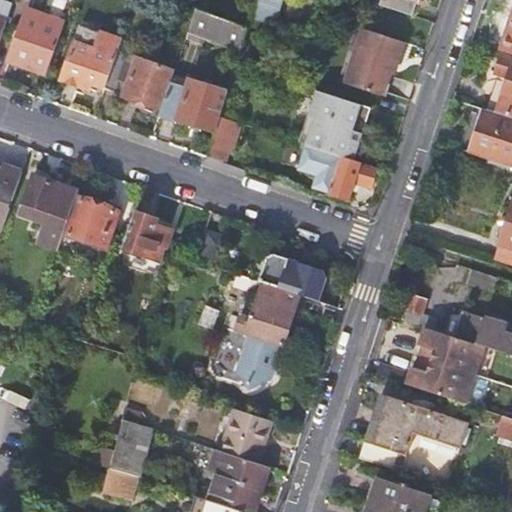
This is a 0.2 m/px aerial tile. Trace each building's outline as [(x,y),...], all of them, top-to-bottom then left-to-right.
[(281,0),(256,0),(251,17),(275,24),(283,0),(281,0)] [(380,0),(379,6),(413,16),(418,2),(424,3),(424,0),(380,0)] [(0,40),(12,6),(0,1),(0,40)] [(195,9),(187,33),(240,52),(248,27),(195,9)] [(47,75),(64,24),(27,10),(9,62),(47,75)] [(511,19),(503,50),(511,53),(511,19)] [(60,80),(82,88),(83,81),(91,84),(105,88),(117,53),(121,41),(79,27),(60,80)] [(363,31),(359,41),(345,84),(382,97),(389,76),(394,60),(398,61),(404,43),(363,31)] [(345,84),(359,41),(352,39),(338,82),(345,84)] [(124,96),(160,109),(169,83),(173,74),(177,61),(170,59),(166,69),(117,53),(105,88),(123,94),(124,96)] [(494,76),(496,76),(506,79),(500,100),(490,97),(485,110),(511,118),(511,61),(500,58),(494,76)] [(173,74),(169,83),(187,89),(189,80),(173,74)] [(159,114),(216,131),(220,118),(228,92),(189,80),(187,89),(169,83),(160,109),(159,114)] [(345,157),(350,141),(353,132),(362,134),(370,108),(317,91),(309,118),(315,120),(313,128),(311,130),(307,145),(345,157)] [(511,172),(511,171),(511,118),(485,110),(482,109),(480,115),(470,112),(458,148),(487,157),(486,163),(511,172)] [(230,153),(239,124),(220,118),(216,131),(208,158),(225,164),(229,153),(230,153)] [(350,141),(345,157),(354,160),(359,144),(350,141)] [(345,157),(307,145),(299,169),(318,175),(314,187),(330,192),(330,194),(348,200),(353,182),(370,188),(376,168),(354,160),(345,157)] [(22,173),(4,166),(2,171),(0,170),(0,209),(8,212),(22,173)] [(76,198),(78,192),(34,177),(21,215),(49,225),(42,245),(58,251),(63,235),(76,198)] [(76,198),(63,235),(105,250),(118,212),(76,198)] [(511,201),(498,244),(511,248),(511,260),(511,265),(511,201)] [(157,220),(134,213),(122,248),(162,262),(164,256),(165,250),(171,231),(155,226),(157,220)] [(204,231),(194,260),(210,265),(221,236),(204,231)] [(511,260),(511,248),(498,244),(493,259),(511,265),(511,260)] [(298,295),(321,302),(328,277),(324,271),(270,253),(260,282),(263,283),(298,295)] [(495,292),(499,279),(473,270),(469,283),(495,292)] [(263,283),(252,319),(247,335),(282,346),(298,295),(263,283)] [(402,321),(418,326),(419,324),(434,329),(438,318),(422,313),(427,297),(411,292),(402,321)] [(511,327),(465,312),(456,338),(484,348),(511,355),(511,327)] [(236,331),(247,335),(252,319),(242,316),(236,331)] [(445,335),(425,329),(419,346),(434,352),(430,362),(427,373),(411,368),(406,385),(466,404),(475,376),(484,348),(456,338),(445,335)] [(182,413),(189,395),(156,384),(147,412),(165,421),(164,427),(177,432),(183,415),(182,413)] [(364,442),(359,460),(447,488),(460,448),(462,449),(470,423),(385,395),(369,444),(364,442)] [(123,420),(137,425),(141,414),(131,410),(131,407),(126,406),(123,420)] [(258,465),(271,421),(233,409),(219,452),(223,454),(258,465)] [(511,419),(483,410),(471,450),(501,458),(507,437),(511,438),(511,419)] [(137,425),(123,420),(114,451),(109,468),(136,477),(138,477),(151,430),(137,425)] [(258,465),(223,454),(209,501),(242,511),(252,511),(265,467),(258,465)] [(136,477),(109,468),(103,492),(130,500),(136,477)] [(361,511),(367,511),(378,479),(373,477),(361,511)] [(429,496),(378,479),(367,511),(441,511),(444,504),(429,499),(429,496)]
